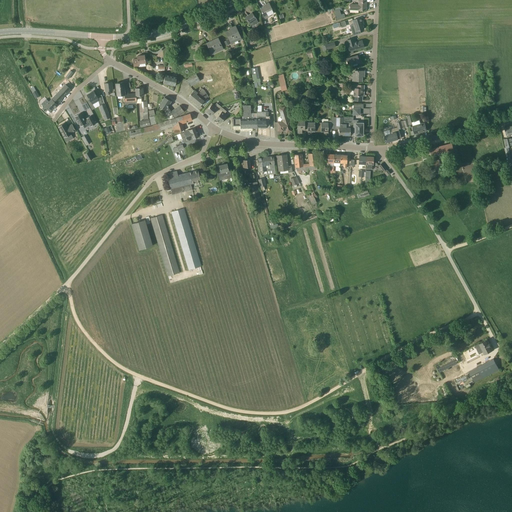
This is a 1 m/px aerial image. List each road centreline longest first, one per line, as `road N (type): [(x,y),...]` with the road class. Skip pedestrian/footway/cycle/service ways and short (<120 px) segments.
road 1 (track): [(365,370),(273,413),(225,408),(139,376)]
road 2 (unclassified): [(498,351),(446,249),(379,150)]
road 3 (unclassified): [(0,346),(66,284),(145,186)]
road 4 (residential): [(371,149),(376,0)]
road 5 (unclassified): [(379,150),(511,117)]
road 6 (track): [(479,314),(365,370)]
road 7 (residential): [(212,128),(109,61)]
road 8 (track): [(139,376),(91,341),(66,284)]
